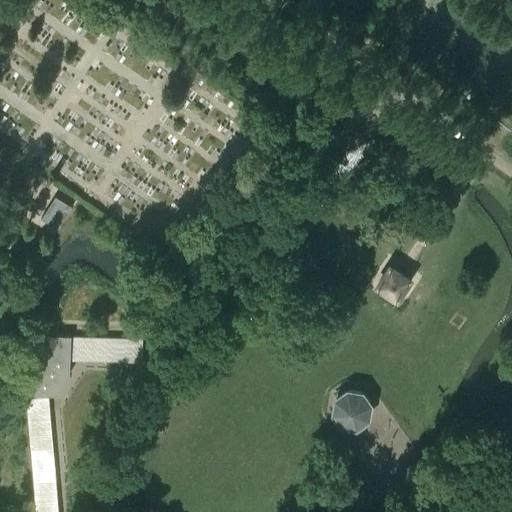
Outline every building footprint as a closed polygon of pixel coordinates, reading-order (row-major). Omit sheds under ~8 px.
[(418,190),(403,199),(416,221),(431,213),(418,190)] [(73,206),(56,195),(41,217),(54,225),(58,228),(73,206)] [(389,260),(373,286),(399,302),(415,277),(403,269),(389,260)] [(44,333),(23,367),(23,396),(25,396),(35,511),(59,511),(49,394),(58,393),(70,374),(70,358),(142,361),(142,337),(72,335),(72,334),(44,333)] [(340,386),(326,398),(326,413),(336,426),(354,428),(369,416),(371,401),(358,388),(340,386)]
